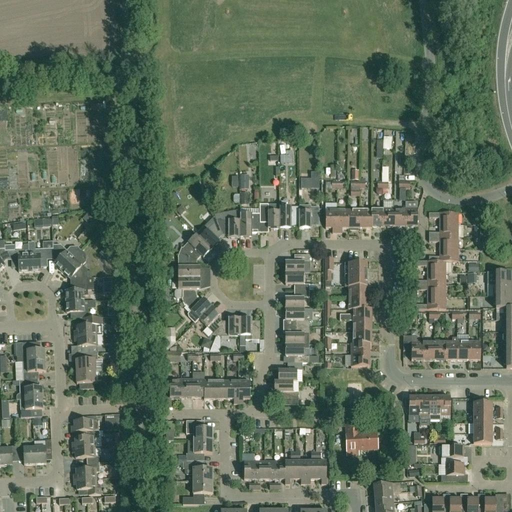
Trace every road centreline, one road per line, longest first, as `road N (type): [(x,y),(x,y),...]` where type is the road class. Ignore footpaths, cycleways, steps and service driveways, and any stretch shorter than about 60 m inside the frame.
road 1 (residential): [(270,305),(226,304),(214,292),(214,266),(232,253),(268,253)]
road 2 (tertiary): [(511,2),(499,55),(509,120)]
